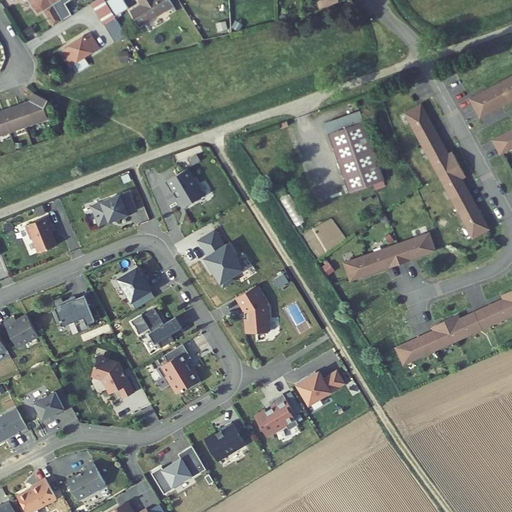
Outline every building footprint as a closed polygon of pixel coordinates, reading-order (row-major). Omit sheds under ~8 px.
[(28,0),(33,8),(38,4),(52,27),(62,20),(51,2),(49,0),(28,0)] [(106,4),(103,0),(94,0),(95,0),(89,3),(103,25),(115,18),(106,4)] [(127,10),(121,0),(111,0),(106,4),(115,18),(127,10)] [(132,12),(142,27),(175,7),(170,0),(145,0),(147,2),(132,12)] [(327,0),(321,2),(323,8),(343,1),(343,0),(327,0)] [(62,55),(69,66),(98,48),(91,37),(85,41),(81,35),(65,45),(68,51),(62,55)] [(501,83),(472,99),(482,117),(498,109),(496,105),(511,96),(511,77),(507,80),(508,81),(502,84),(501,83)] [(0,129),(46,112),(42,101),(45,93),(31,86),(26,95),(0,104),(0,129)] [(434,127),(422,103),(405,112),(426,152),(428,150),(453,199),(451,200),(471,240),(488,231),(476,208),(474,209),(465,192),(467,191),(461,180),(460,177),(464,175),(454,155),(450,157),(448,154),(442,143),(440,144),(432,128),(434,127)] [(328,132),(364,120),(361,110),(325,122),(328,132)] [(364,120),(328,132),(348,192),(384,181),(364,120)] [(511,149),(511,131),(494,141),(501,156),(511,149)] [(215,194),(200,166),(176,179),(183,192),(187,190),(196,205),(215,194)] [(104,206),(111,225),(128,219),(129,221),(140,216),(139,212),(148,209),(141,193),(132,196),(132,195),(104,206)] [(294,224),(302,221),(292,196),(285,198),(294,224)] [(45,238),(51,252),(69,245),(61,226),(64,224),(61,216),(38,225),(44,239),(45,238)] [(245,279),(243,275),(254,269),(239,244),(236,246),(226,231),(211,240),(220,255),(217,256),(234,286),(245,279)] [(345,263),(352,283),(390,270),(389,268),(412,261),(412,263),(439,254),(432,235),(345,263)] [(5,236),(0,237),(0,259),(12,255),(5,236)] [(167,297),(149,267),(133,277),(150,307),(167,297)] [(279,304),(268,285),(247,297),(256,310),(258,333),(281,329),(279,304)] [(416,339),(391,350),(400,369),(438,352),(437,350),(511,318),(511,292),(498,299),(499,303),(456,322),(454,318),(427,329),(430,335),(417,341),(416,339)] [(102,328),(100,323),(108,320),(97,294),(86,299),(85,296),(74,301),(72,297),(65,299),(68,307),(62,309),(67,322),(72,320),(74,324),(85,320),(90,333),(102,328)] [(186,315),(176,321),(167,307),(154,314),(173,346),(185,339),(182,333),(193,327),(186,315)] [(39,316),(29,321),(26,316),(16,321),(28,344),(48,334),(39,316)] [(6,328),(0,331),(0,355),(17,347),(6,328)] [(202,355),(194,342),(176,353),(180,360),(170,366),(175,375),(180,372),(185,381),(183,382),(189,392),(200,386),(201,388),(213,381),(209,374),(206,376),(196,359),(202,355)] [(111,376),(113,375),(121,392),(125,390),(128,397),(134,394),(134,396),(145,391),(130,362),(110,356),(104,374),(111,376)] [(348,371),(334,379),(330,372),(328,373),(327,371),(307,382),(319,404),(355,383),(348,371)] [(76,410),(66,391),(46,402),(54,418),(68,411),(69,413),(76,410)] [(309,416),(294,392),(281,400),(284,404),(281,406),(282,409),(277,412),(276,410),(268,415),(269,417),(267,418),(276,434),(284,430),(285,431),(295,425),(299,431),(310,424),(306,417),(309,416)] [(38,429),(28,408),(0,422),(0,428),(5,439),(10,440),(32,429),(33,431),(38,429)] [(230,429),(231,431),(216,440),(228,460),(240,452),(241,454),(251,447),(250,446),(255,443),(242,422),(230,429)] [(204,476),(217,468),(204,445),(192,452),(195,457),(175,469),(173,466),(163,472),(176,493),(186,486),(184,485),(202,475),(204,476)] [(120,483),(106,459),(96,464),(98,469),(80,479),(89,496),(94,498),(120,483)] [(43,487),(44,489),(30,496),(39,511),(46,511),(70,500),(59,478),(43,487)] [(177,511),(172,502),(154,511),(142,511),(137,502),(118,511),(177,511)]
